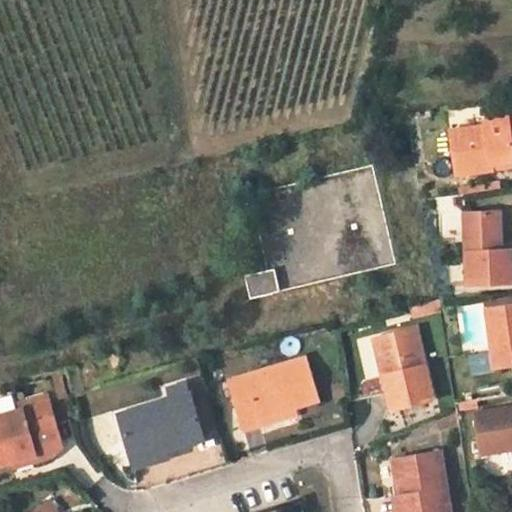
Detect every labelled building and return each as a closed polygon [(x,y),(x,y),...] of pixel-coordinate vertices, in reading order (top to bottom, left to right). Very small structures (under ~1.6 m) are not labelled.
[(511,115),(498,117),(498,124),(463,129),(469,172),(503,166),(503,163),(511,161),(511,115)] [(470,209),(473,281),(511,280),(511,248),(505,249),(503,209),(470,209)] [(248,256),(250,279),(280,274),(277,251),(270,253),(248,256)] [(445,301),(444,294),(430,297),(431,308),(442,307),(445,306),(445,301)] [(493,365),(511,362),(511,299),(493,302),(492,297),(482,298),(493,365)] [(417,325),(383,334),(391,369),(384,371),(393,405),(435,394),(417,325)] [(375,336),(384,371),(391,369),(383,334),(375,336)] [(372,336),(360,337),(368,395),(379,394),(372,336)] [(245,374),(246,380),(229,386),(244,427),(259,422),(256,415),(317,397),(304,356),(245,374)] [(118,412),(134,462),(170,451),(168,447),(204,435),(190,389),(118,412)] [(0,413),(0,462),(34,451),(36,458),(52,453),(59,442),(42,394),(17,402),(18,407),(0,413)] [(511,400),(475,406),(481,447),(511,442),(511,400)] [(395,454),(399,480),(401,492),(405,492),(409,511),(450,511),(440,447),(395,454)] [(397,511),(409,511),(405,492),(401,492),(399,480),(393,481),(397,511)] [(370,511),(391,511),(390,497),(369,500),(370,511)]
